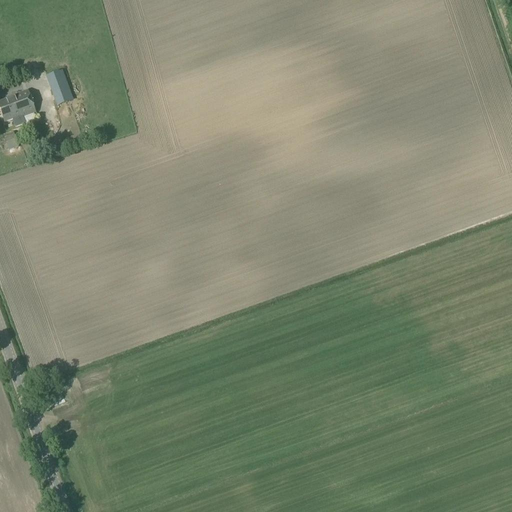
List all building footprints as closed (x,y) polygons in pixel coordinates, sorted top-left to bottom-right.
[(65,79),(50,84),(58,107),(73,101),(65,79)] [(16,121),(35,114),(27,92),(5,100),(5,101),(0,103),(0,110),(5,124),(16,119),(16,121)] [(37,115),(25,119),(28,127),(40,123),(37,115)] [(9,152),(18,148),(16,140),(13,133),(3,136),(6,143),(9,152)] [(47,396),(54,394),(51,387),(44,389),(47,396)]
